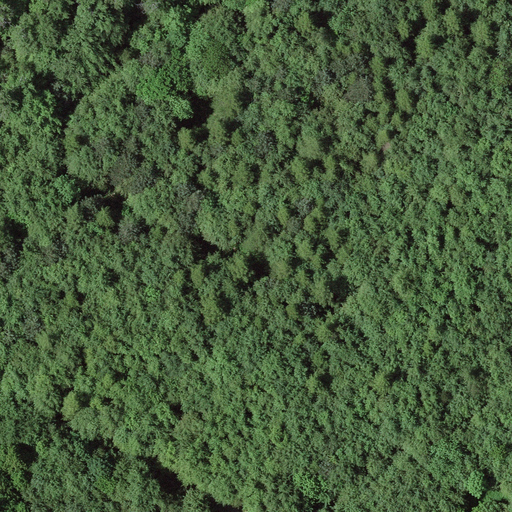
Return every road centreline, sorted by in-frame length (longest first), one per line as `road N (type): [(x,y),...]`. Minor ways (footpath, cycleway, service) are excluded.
road 1 (track): [(0,171),(215,0)]
road 2 (track): [(0,398),(185,482),(231,511)]
